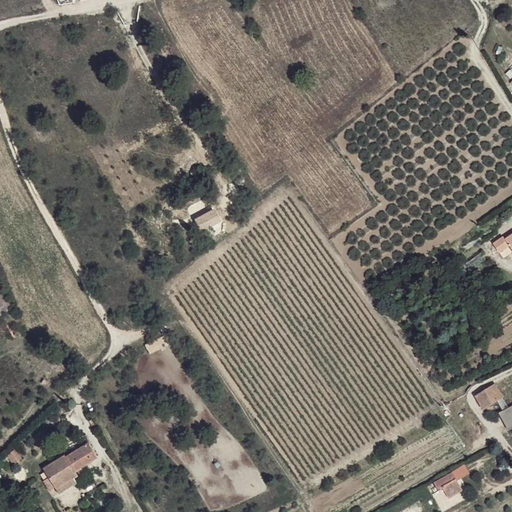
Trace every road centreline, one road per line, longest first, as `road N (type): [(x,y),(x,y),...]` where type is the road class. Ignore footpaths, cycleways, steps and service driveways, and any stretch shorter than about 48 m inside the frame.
road 1 (track): [(78,404),(85,382),(118,349),(117,333),(28,178),(0,97)]
road 2 (residential): [(117,0),(0,27)]
